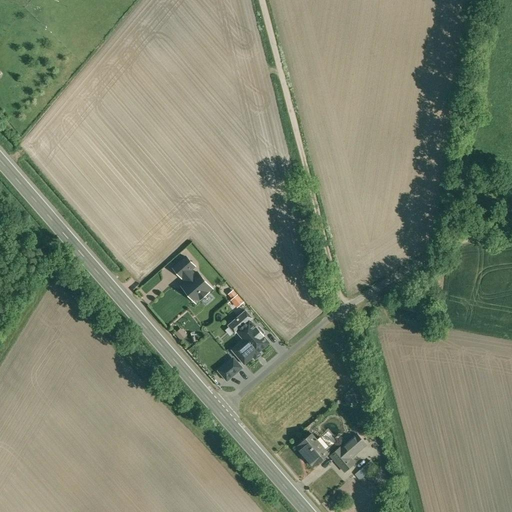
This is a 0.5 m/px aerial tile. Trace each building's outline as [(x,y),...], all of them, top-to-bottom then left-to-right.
[(187,257),(174,269),(181,277),(182,276),(189,270),(194,266),(187,257)] [(198,273),(195,276),(189,270),(182,276),(188,282),(182,287),(196,302),(200,298),(201,299),(208,293),(207,292),(212,288),(198,273)] [(237,308),(244,302),(234,289),(228,294),(232,299),(230,300),(237,308)] [(246,310),(228,325),(235,334),(241,330),(247,337),(232,349),(244,364),(254,356),(253,355),(258,352),(269,343),(255,325),(251,321),(253,319),(246,310)] [(243,368),(234,356),(217,370),(227,382),(243,368)] [(317,440),(311,433),(296,446),(314,466),(329,453),(328,453),(326,454),(316,442),(318,440),(317,440)] [(356,434),(341,448),(350,458),(366,444),(356,434)] [(329,447),(321,438),(320,437),(317,440),(318,440),(316,442),(326,454),(328,453),(326,450),(329,447)] [(341,448),(340,447),(331,456),(344,471),(354,463),(350,458),(341,448)] [(367,464),(356,474),(360,479),(372,469),(367,464)]
